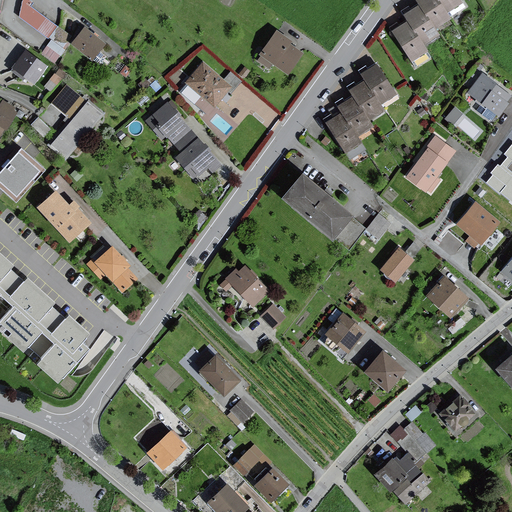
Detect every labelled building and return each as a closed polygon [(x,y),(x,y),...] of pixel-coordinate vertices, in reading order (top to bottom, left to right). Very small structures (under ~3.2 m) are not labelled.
[(31,0),(23,0),(19,17),(49,38),(58,26),(31,6),(34,2),(31,0)] [(440,0),(417,0),(420,3),(437,28),(453,17),(449,12),(440,0)] [(463,0),(440,0),(449,12),(464,1),(463,0)] [(420,3),(404,14),(408,19),(425,44),(441,34),(437,28),(420,3)] [(408,19),(392,29),(412,60),(429,50),(425,44),(408,19)] [(106,43),(85,26),(72,43),(93,60),(106,43)] [(293,40),(277,29),(260,54),(289,75),(305,52),(291,42),(293,40)] [(53,37),(42,49),(55,60),(66,48),(53,37)] [(47,66),(26,50),(13,67),(35,83),(47,66)] [(377,63),(362,73),(366,79),(383,104),(398,93),(377,63)] [(233,89),(204,65),(187,85),(216,109),(233,89)] [(510,96),(480,72),(464,93),(494,116),(510,96)] [(366,79),(350,90),(354,95),(371,120),(387,110),(383,104),(366,79)] [(85,101),(67,87),(53,105),(71,119),(85,101)] [(354,95),(338,106),(342,111),(359,137),(375,126),(371,120),(354,95)] [(52,147),(68,161),(105,116),(89,103),(52,147)] [(182,155),(200,139),(171,103),(153,119),(182,155)] [(6,104),(0,111),(0,142),(20,115),(6,104)] [(455,106),(446,118),(454,125),(463,112),(455,106)] [(342,111),(326,122),(346,153),(363,142),(359,137),(342,111)] [(433,135),(401,177),(422,193),(424,190),(430,194),(440,180),(434,177),(454,151),(433,135)] [(326,136),(321,141),(326,145),(331,140),(326,136)] [(224,166),(200,139),(178,159),(196,180),(209,169),(213,175),(224,166)] [(506,151),(485,179),(511,198),(511,169),(506,166),(511,157),(511,140),(505,150),(506,151)] [(0,175),(0,187),(19,205),(50,172),(25,149),(0,175)] [(355,213),(304,170),(283,196),(334,238),(355,213)] [(505,195),(488,183),(480,194),(489,200),(493,194),(501,200),(505,195)] [(62,190),(40,210),(72,244),(94,224),(62,190)] [(500,220),(477,201),(458,223),(481,243),(500,220)] [(390,225),(377,214),(360,235),(373,246),(390,225)] [(421,248),(414,242),(407,249),(415,255),(421,248)] [(415,258),(399,245),(380,268),(397,281),(415,258)] [(115,247),(98,263),(124,293),(142,277),(115,247)] [(0,330),(57,381),(89,346),(83,341),(90,332),(68,313),(65,316),(52,305),(55,301),(27,276),(24,279),(11,268),(14,264),(0,251),(0,330)] [(246,257),(219,288),(272,334),(299,303),(246,257)] [(511,257),(501,270),(511,279),(511,257)] [(487,275),(475,265),(469,272),(481,282),(487,275)] [(464,298),(440,276),(422,295),(446,318),(464,298)] [(362,334),(338,313),(319,336),(344,356),(362,334)] [(464,325),(459,320),(447,330),(451,335),(464,325)] [(400,371),(376,351),(359,371),(383,391),(400,371)] [(511,352),(497,365),(511,383),(511,352)] [(233,379),(210,353),(191,369),(214,396),(233,379)] [(472,416),(456,396),(433,413),(449,433),(472,416)] [(252,414),(239,399),(227,410),(240,425),(252,414)] [(421,434),(410,422),(401,429),(404,433),(395,442),(405,453),(397,459),(393,454),(371,474),(400,506),(410,497),(407,493),(411,490),(414,493),(426,482),(413,467),(436,446),(424,432),(421,434)] [(179,446),(164,430),(140,452),(155,468),(179,446)] [(234,446),(229,439),(223,444),(229,450),(234,446)] [(255,460),(245,450),(228,466),(239,477),(255,460)] [(266,468),(247,486),(263,501),(281,483),(266,468)] [(236,511),(243,506),(221,483),(201,502),(210,511),(236,511)]
